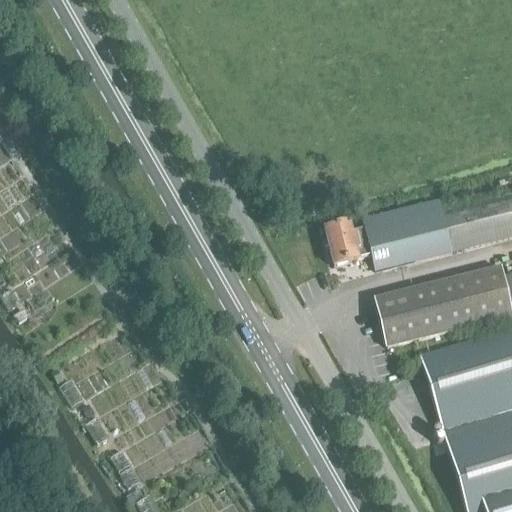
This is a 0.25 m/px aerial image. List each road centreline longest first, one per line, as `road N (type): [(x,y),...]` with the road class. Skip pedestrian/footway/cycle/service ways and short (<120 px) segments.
road 1 (secondary): [(258,339),(64,0)]
road 2 (unclassified): [(297,319),(114,0)]
road 3 (unclassified): [(406,511),(297,319)]
road 4 (secondary): [(356,511),(258,339)]
road 5 (unknown): [(0,392),(18,421),(17,459),(64,496),(70,511)]
